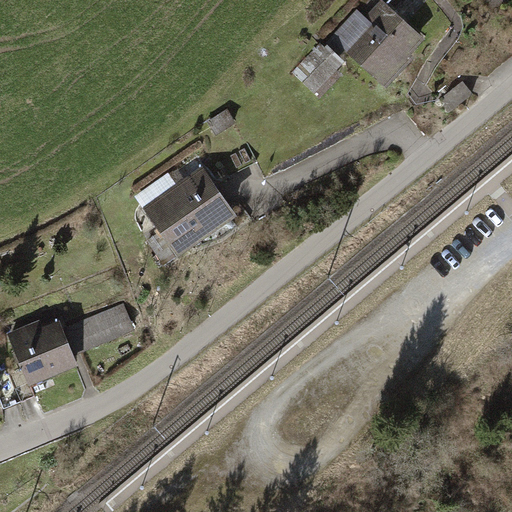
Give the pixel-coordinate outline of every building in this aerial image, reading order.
[(428,39),(385,2),(347,45),(389,83),(428,39)] [(352,62),(329,40),(300,70),(324,92),(352,62)] [(476,89),(466,77),(443,96),(453,108),(476,89)] [(207,166),(152,207),(188,254),(243,213),(207,166)] [(128,302),(65,329),(75,354),(139,327),(128,302)] [(59,316),(14,335),(34,380),(78,361),(75,354),(65,329),(59,316)]
